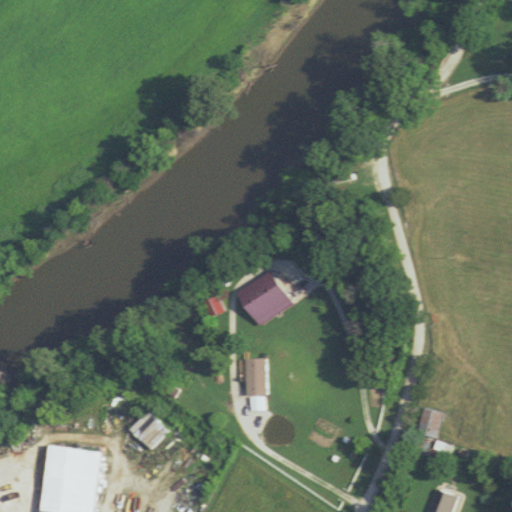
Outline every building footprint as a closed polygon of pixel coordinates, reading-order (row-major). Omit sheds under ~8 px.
[(238,293),(258,327),(293,307),(273,272),(238,293)] [(246,396),(265,396),(265,360),(246,360),(246,396)] [(435,439),(441,413),(421,409),(416,435),(435,439)] [(41,511),(94,511),(102,454),(50,447),(41,511)] [(450,511),(456,498),(434,490),(426,511),(450,511)]
